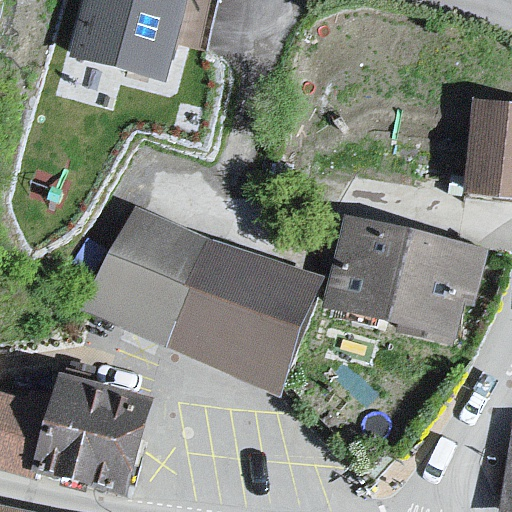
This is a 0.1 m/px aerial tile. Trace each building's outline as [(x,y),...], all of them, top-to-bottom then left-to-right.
[(87,0),(73,56),(163,79),(173,41),(206,50),(218,0),(87,0)] [(511,101),(471,97),(462,190),(511,195),(511,101)] [(81,308),(275,388),(322,276),(128,195),(81,308)] [(341,208),(316,308),(453,343),(464,302),(474,304),(489,245),(341,208)] [(35,390),(0,386),(0,464),(119,490),(143,396),(75,376),(67,402),(35,390)] [(511,511),(511,415),(511,416),(497,511),(511,511)] [(66,511),(0,499),(0,511),(66,511)]
